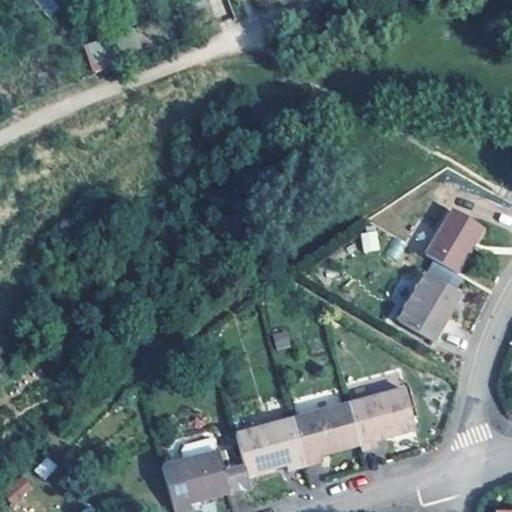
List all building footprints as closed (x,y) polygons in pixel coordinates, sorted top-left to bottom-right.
[(96,72),(111,64),(97,39),(82,47),(96,72)] [(481,229),(449,212),(423,256),(455,275),(481,229)] [(363,252),(380,248),(376,229),(360,233),(363,252)] [(454,295),(422,273),(392,320),(429,342),(448,310),(446,309),(454,295)] [(345,408),(355,446),(357,451),(375,447),(374,439),(411,430),(402,392),(345,408)] [(316,454),(355,446),(345,408),(287,423),(299,466),(317,461),(316,454)] [(284,470),(299,466),(287,423),(232,438),(240,469),(242,475),(283,464),(284,470)] [(176,452),(178,461),(210,454),(206,439),(177,446),(176,452)] [(186,502),(226,492),(221,474),(216,452),(210,454),(178,461),(158,466),(171,511),(175,511),(187,510),(186,502)] [(49,455),(33,467),(42,479),(57,467),(49,455)] [(240,469),(221,474),(226,492),(246,487),(242,475),(240,469)] [(13,503),(32,489),(24,477),(4,492),(13,503)]
